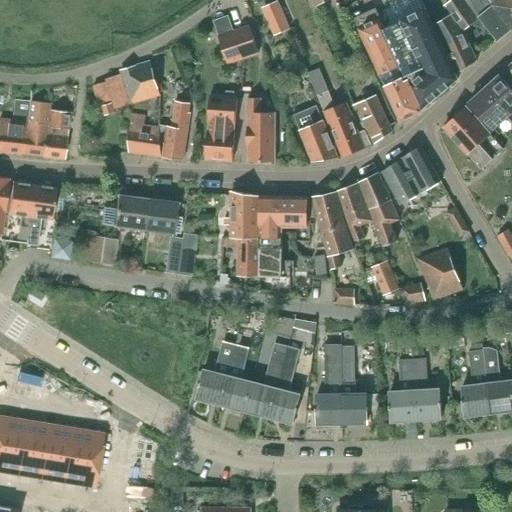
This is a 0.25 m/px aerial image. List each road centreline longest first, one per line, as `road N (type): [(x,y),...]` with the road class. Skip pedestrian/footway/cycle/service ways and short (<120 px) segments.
road 1 (unclassified): [(0,291),(18,268),(35,264),(382,316),(511,297)]
road 2 (residential): [(425,129),(377,161),(309,178),(0,165)]
road 3 (residential): [(16,329),(190,440),(284,465)]
road 4 (unclassified): [(224,0),(143,51),(82,75),(0,78)]
road 5 (residential): [(284,465),(511,451)]
road 6 (residential): [(511,282),(425,129)]
